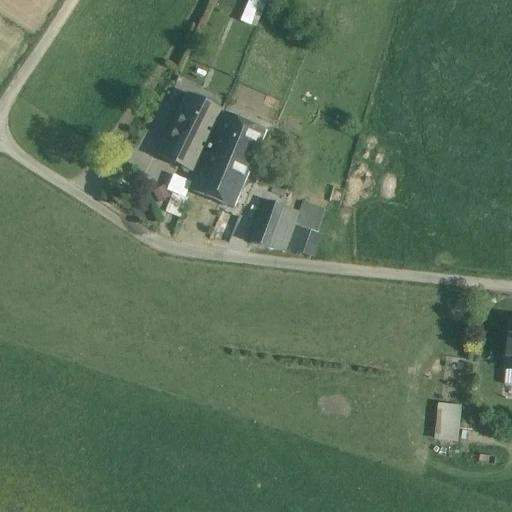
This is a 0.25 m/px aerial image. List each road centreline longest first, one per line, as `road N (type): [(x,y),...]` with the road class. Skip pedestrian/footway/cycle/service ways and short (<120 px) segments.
road 1 (residential): [(511,288),(166,251),(0,142)]
road 2 (residential): [(0,115),(74,0)]
